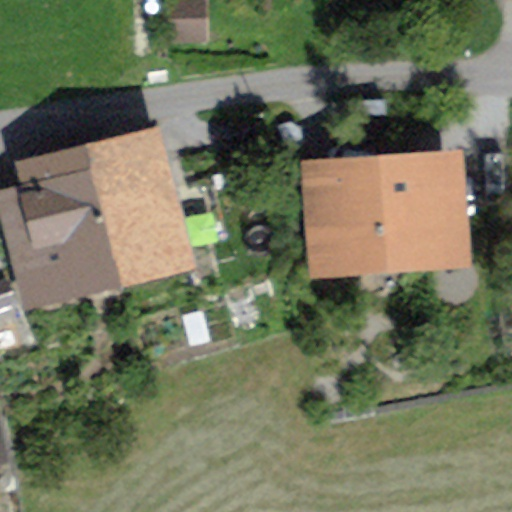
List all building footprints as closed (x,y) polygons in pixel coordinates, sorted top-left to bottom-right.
[(209,37),(207,0),(170,0),(173,40),(209,37)] [(163,119),(77,140),(114,290),(200,269),(163,119)] [(15,155),(23,187),(0,192),(0,194),(28,311),(114,290),(77,140),(15,155)] [(473,266),(462,145),(301,159),(312,280),(473,266)] [(0,399),(0,464),(15,461),(0,399)]
